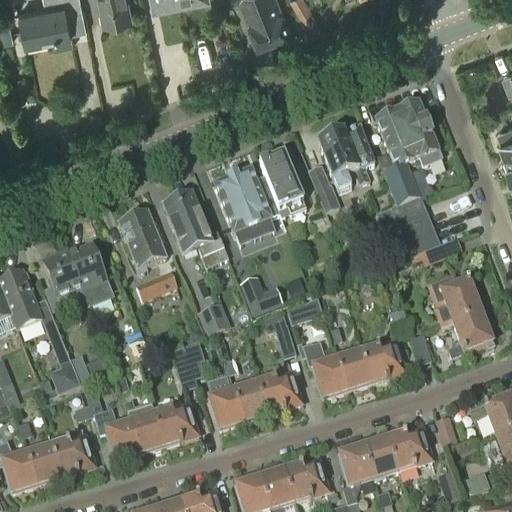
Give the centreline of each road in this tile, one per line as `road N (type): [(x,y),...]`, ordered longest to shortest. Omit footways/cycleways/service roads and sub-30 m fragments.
road 1 (secondary): [(0,211),(427,44)]
road 2 (residential): [(87,511),(511,371)]
road 3 (residential): [(511,256),(427,44)]
